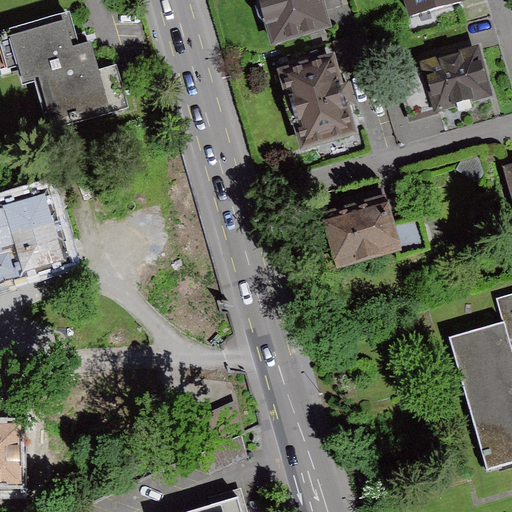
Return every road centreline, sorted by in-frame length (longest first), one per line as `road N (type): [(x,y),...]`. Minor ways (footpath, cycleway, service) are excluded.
road 1 (primary): [(327,511),(232,201)]
road 2 (residential): [(232,201),(511,124)]
road 3 (primary): [(232,201),(175,0)]
